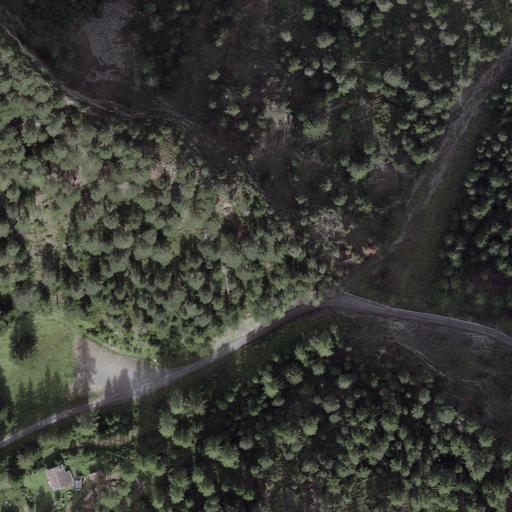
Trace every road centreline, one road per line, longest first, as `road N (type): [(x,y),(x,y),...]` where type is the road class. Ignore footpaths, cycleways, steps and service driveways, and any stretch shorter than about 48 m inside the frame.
road 1 (track): [(511,339),(334,302),(314,306),(0,446)]
road 2 (track): [(132,435),(58,447),(0,484)]
